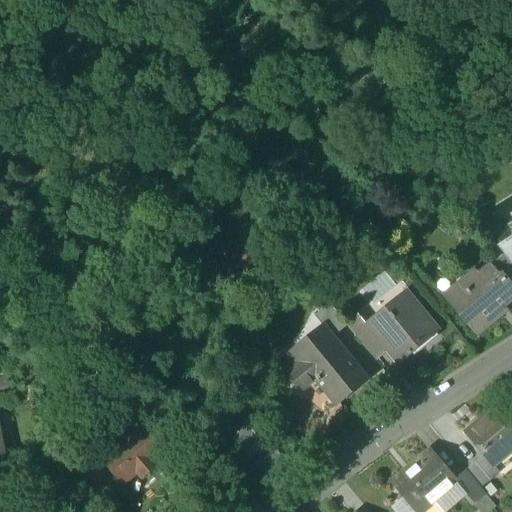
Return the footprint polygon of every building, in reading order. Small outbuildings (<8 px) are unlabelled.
[(511,264),(504,255),(490,267),(502,281),(505,278),(511,286),(511,264)] [(475,272),(461,283),(465,288),(449,301),(474,331),(483,323),(486,327),(500,315),(497,312),(511,299),(511,286),(505,278),(502,281),(490,267),(479,276),(475,272)] [(403,293),(365,324),(374,335),(373,336),(385,351),(387,349),(400,365),(423,346),(419,341),(433,330),(403,293)] [(330,305),(315,317),(324,328),(325,328),(333,338),(347,327),(346,325),(330,305)] [(358,316),(346,325),(347,327),(374,359),(385,351),(373,336),(374,335),(365,324),(358,316)] [(324,328),(293,353),(302,364),(290,374),(304,390),(316,381),(335,405),(351,392),(349,390),(365,377),(333,338),(325,328),(324,328)] [(11,377),(0,379),(0,407),(16,404),(11,377)] [(233,407),(206,431),(221,449),(233,438),(248,425),(233,407)] [(511,450),(511,432),(494,411),(466,434),(484,455),(493,466),(511,450)] [(0,475),(11,473),(0,423),(0,475)] [(266,445),(248,425),(233,438),(250,458),(266,445)] [(143,430),(108,460),(126,481),(137,472),(143,478),(156,467),(151,461),(162,451),(143,430)] [(84,447),(67,461),(77,473),(94,459),(84,447)] [(430,452),(394,483),(405,497),(417,511),(422,511),(441,496),(451,509),(465,497),(466,496),(455,482),(430,452)] [(484,455),(466,471),(467,472),(481,489),(499,473),(493,466),(484,455)] [(481,489),(467,472),(455,482),(466,496),(465,497),(472,506),(477,501),(485,495),(481,489)] [(494,505),(485,495),(477,501),(486,511),(494,505)] [(447,511),(451,509),(441,496),(422,511),(447,511)] [(417,511),(405,497),(392,508),(395,511),(417,511)]
